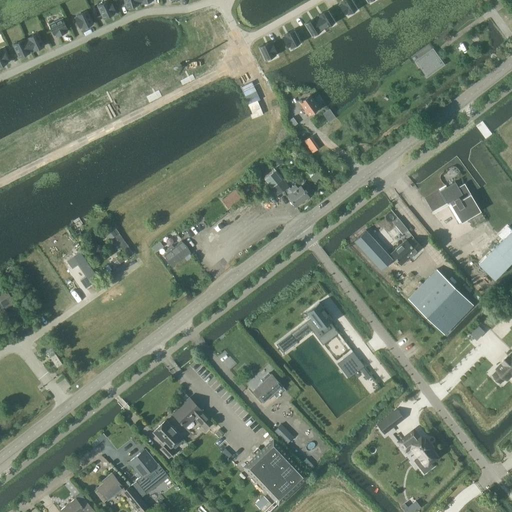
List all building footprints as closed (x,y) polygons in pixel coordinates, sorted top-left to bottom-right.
[(341,3),(339,4),(346,14),(347,13),(348,14),(358,8),(352,0),(344,0),(341,2),(341,3)] [(108,1),(98,6),(104,18),(114,14),(114,13),(116,12),(111,1),(109,2),(108,1)] [(319,17),(317,18),(323,27),(325,26),(326,27),(335,21),(328,9),(318,15),(319,17)] [(87,11),(77,15),(77,17),(75,17),(80,28),(82,27),(83,28),(93,23),(87,11)] [(315,18),(305,24),(312,36),(322,30),(321,28),(323,27),(317,18),(315,19),(315,18)] [(62,19),(50,24),(54,35),(56,34),(56,36),(67,31),(66,29),(67,29),(62,19)] [(285,36),(283,37),(288,47),(290,46),(291,47),(301,42),(294,30),(284,35),(285,36)] [(24,40),(13,44),(19,57),(29,52),(29,51),(33,49),(33,51),(44,46),(38,33),(28,38),(28,39),(24,41),(24,40)] [(269,42),(259,47),(265,60),(275,55),(275,54),(277,53),(272,43),(270,43),(269,42)] [(433,47),(415,60),(427,77),(445,64),(433,47)] [(1,50),(0,50),(0,65),(7,63),(7,61),(9,60),(4,50),(2,51),(1,50)] [(302,99),(300,101),(309,114),(319,107),(310,95),(303,100),(302,99)] [(298,123),(294,116),(289,120),(294,126),(298,123)] [(276,195),(288,186),(276,170),(272,165),(261,173),(264,178),(276,195)] [(447,204),(453,200),(455,202),(451,205),(459,220),(479,208),(464,183),(458,187),(455,182),(439,191),(447,204)] [(295,185),(290,189),(292,192),(287,196),(295,207),(308,197),(300,186),(297,189),(295,185)] [(227,208),(241,197),(235,189),(221,200),(227,208)] [(133,253),(114,227),(109,230),(110,231),(105,235),(109,240),(114,237),(128,257),(133,253)] [(504,241),(477,264),(494,283),(511,267),(511,231),(509,228),(500,236),(504,241)] [(373,258),(382,250),(364,231),(355,238),(373,258)] [(422,247),(414,238),(409,243),(406,240),(390,254),(401,265),(411,256),(412,256),(422,247)] [(173,266),(190,252),(181,241),(164,256),(173,266)] [(75,255),(70,259),(74,265),(79,261),(88,274),(80,280),(86,288),(99,279),(80,251),(75,254),(75,255)] [(408,299),(444,334),(473,305),(436,269),(408,299)] [(0,312),(1,312),(4,317),(9,314),(5,309),(15,303),(5,288),(0,290),(0,312)] [(511,302),(511,301),(505,295),(498,302),(505,309),(511,302)] [(331,319),(316,300),(299,313),(303,318),(273,342),(284,355),(302,341),(314,331),(323,343),(337,333),(328,321),(331,319)] [(46,354),(58,372),(66,366),(54,348),(46,354)] [(366,364),(353,348),(337,362),(349,377),(366,364)] [(492,375),(500,382),(504,378),(507,381),(511,375),(511,350),(508,354),(507,353),(498,361),(500,362),(494,369),(496,371),(492,375)] [(287,381),(280,372),(275,376),(283,385),(287,381)] [(253,391),(263,402),(272,394),(275,398),(284,390),(281,386),(281,385),(271,374),(270,375),(268,373),(263,377),(266,379),(253,391)] [(211,422),(189,398),(172,413),(185,427),(194,417),(205,428),(211,422)] [(390,413),(376,424),(384,434),(398,423),(390,413)] [(181,437),(165,420),(153,432),(164,444),(160,449),(168,457),(174,452),(170,447),(181,437)] [(414,428),(396,442),(405,453),(410,449),(417,458),(414,460),(424,473),(432,466),(430,464),(439,457),(433,449),(435,447),(426,436),(424,437),(423,434),(420,436),(414,428)] [(308,476),(273,439),(243,467),(278,504),(308,476)] [(140,476),(136,480),(145,493),(151,488),(142,477),(157,465),(145,449),(129,462),(140,476)] [(310,471),(315,467),(307,459),(302,463),(310,471)] [(95,492),(103,502),(122,487),(111,473),(105,478),(107,480),(97,488),(98,489),(95,492)] [(141,511),(148,506),(130,485),(122,491),(139,511),(141,511)] [(59,511),(84,511),(85,511),(92,511),(94,511),(84,499),(79,503),(75,498),(59,511)] [(160,511),(162,511),(167,509),(163,504),(161,506),(159,503),(155,506),(160,511)]
